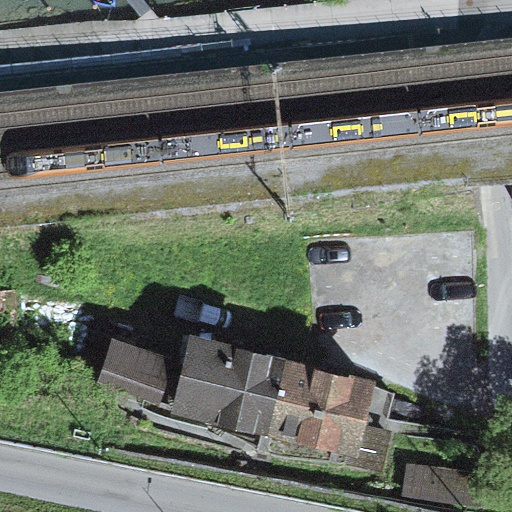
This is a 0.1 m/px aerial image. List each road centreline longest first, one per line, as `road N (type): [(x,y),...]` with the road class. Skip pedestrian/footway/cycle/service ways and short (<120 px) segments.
road 1 (residential): [(481,21),(451,33),(0,79)]
road 2 (residential): [(511,356),(481,21)]
road 3 (residential): [(0,467),(249,511)]
